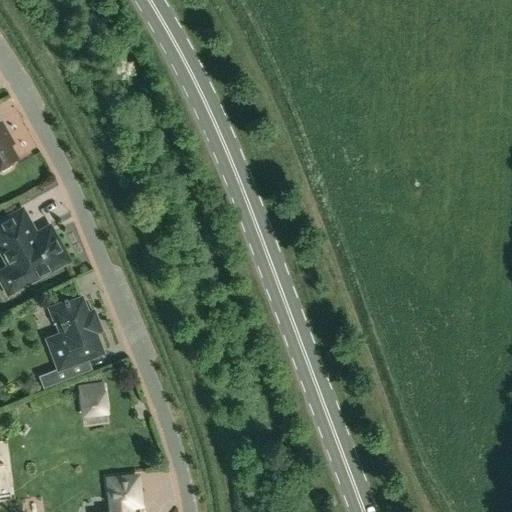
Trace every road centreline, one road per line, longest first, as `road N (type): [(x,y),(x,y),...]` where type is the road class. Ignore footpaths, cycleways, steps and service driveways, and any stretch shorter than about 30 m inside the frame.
road 1 (primary): [(362,511),(243,197),(177,51),(143,0)]
road 2 (residential): [(0,60),(89,230),(145,366),(188,511)]
